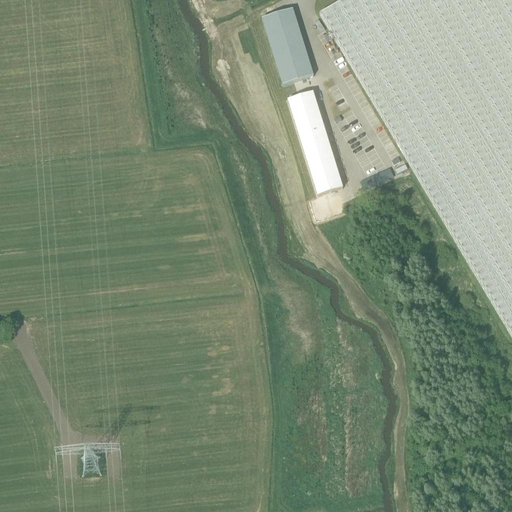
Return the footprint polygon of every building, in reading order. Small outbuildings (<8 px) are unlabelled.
[(511,0),(344,0),(320,15),(511,338),(511,0)] [(293,11),(261,20),(282,87),(314,77),(293,11)] [(312,83),(317,94),(322,92),(317,81),(312,83)] [(343,142),(352,138),(335,94),(322,99),(334,132),(339,130),(343,142)] [(310,95),(285,103),(315,198),(340,190),(310,95)] [(367,126),(378,121),(370,104),(359,108),(367,126)] [(361,143),(367,154),(384,146),(378,135),(361,143)] [(341,169),(359,162),(354,150),(336,158),(341,169)]
